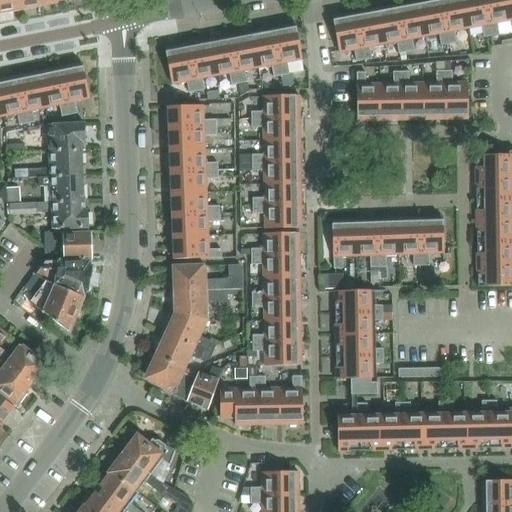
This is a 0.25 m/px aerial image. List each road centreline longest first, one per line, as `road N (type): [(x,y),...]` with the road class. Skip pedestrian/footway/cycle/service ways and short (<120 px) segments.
road 1 (residential): [(98,376),(128,268),(122,20)]
road 2 (residential): [(316,511),(315,448),(250,447),(135,397)]
road 3 (residential): [(318,204),(315,53),(305,0)]
road 4 (residential): [(0,511),(98,376)]
